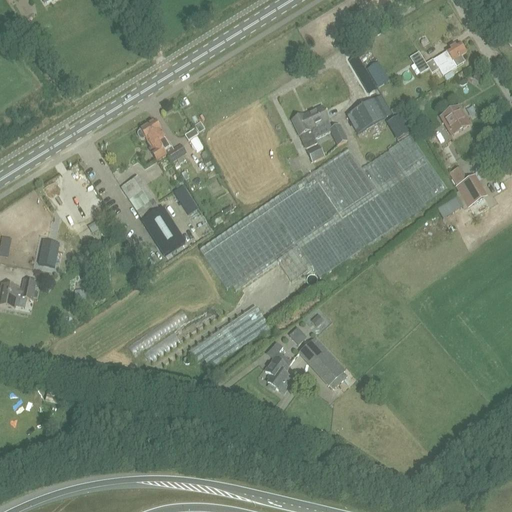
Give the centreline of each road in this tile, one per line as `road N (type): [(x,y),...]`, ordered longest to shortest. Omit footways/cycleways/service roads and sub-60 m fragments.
road 1 (secondary): [(0,182),(293,0)]
road 2 (motorway): [(321,511),(195,481),(145,478),(72,488),(11,511)]
road 3 (unclassified): [(280,427),(194,398),(0,360)]
